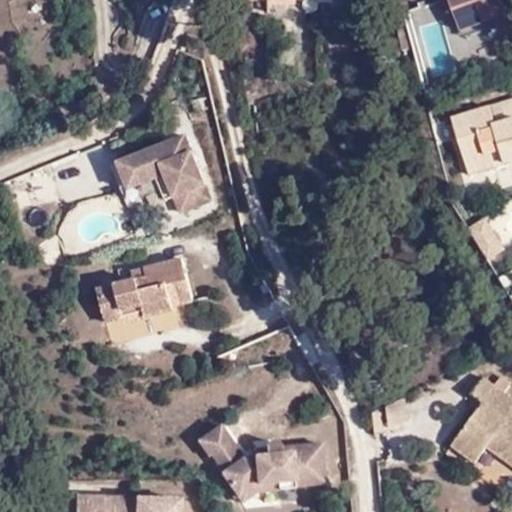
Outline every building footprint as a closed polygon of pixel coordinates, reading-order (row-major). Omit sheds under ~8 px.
[(511,0),(456,0),(447,4),(458,30),(498,14),(499,16),(511,10),(511,0)] [(501,158),(504,167),(511,164),(511,99),(452,119),(468,168),(501,158)] [(61,113),(68,128),(70,132),(97,120),(97,104),(77,113),(75,107),(61,112),(61,113)] [(53,135),(68,128),(61,113),(47,120),(53,135)] [(501,158),(468,168),(470,177),(504,167),(501,158)] [(485,216),(468,226),(487,258),(504,248),(485,216)] [(146,271),(148,280),(138,282),(101,291),(110,326),(146,317),(147,320),(178,312),(178,309),(196,304),(185,262),(146,271)] [(138,282),(148,280),(146,271),(136,274),(138,282)] [(483,402),(451,447),(475,464),(486,448),(511,466),(511,396),(483,376),(471,393),(483,402)] [(389,424),(409,417),(402,397),(382,404),(389,424)] [(250,456),(223,425),(196,445),(242,508),(263,496),(280,494),(279,483),(300,482),(301,492),(331,487),(327,443),(299,446),(299,453),(261,454),(250,456)] [(177,511),(177,500),(75,499),(74,511),(177,511)]
